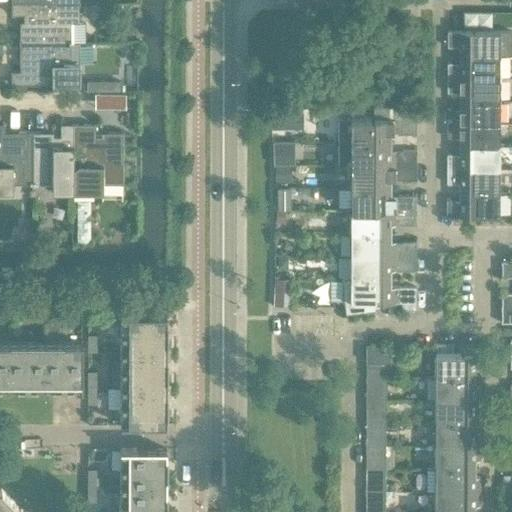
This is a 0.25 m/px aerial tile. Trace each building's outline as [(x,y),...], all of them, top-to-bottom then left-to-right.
[(80,3),(11,2),(11,14),(19,14),(19,44),(73,44),(73,23),(80,23),(80,3)] [(500,55),(511,55),(511,31),(447,30),(447,46),(463,46),(463,54),(500,54),(500,55)] [(79,64),(79,44),(73,44),(19,44),(19,56),(24,56),(24,70),(12,70),(12,85),(80,85),(81,64),(79,64)] [(500,55),(500,54),(463,54),(463,62),(447,62),(447,77),(499,77),(500,55)] [(499,100),(499,77),(447,77),(447,92),(463,92),(463,100),(499,100)] [(119,93),(109,93),(109,107),(125,107),(125,93),(119,93)] [(499,122),(499,100),(463,100),(463,108),(447,108),(447,122),(499,122)] [(415,106),(389,106),(389,118),(415,118),(415,106)] [(272,128),(302,128),(302,112),(272,112),(272,128)] [(339,142),(350,141),(387,141),(387,133),(417,134),(417,118),(415,118),(389,118),(339,118),(339,142)] [(499,144),(499,122),(447,122),(447,137),(463,137),(463,144),(499,144)] [(0,123),(0,191),(13,191),(13,182),(33,182),(33,130),(19,130),(19,137),(4,137),(4,123),(0,123)] [(73,191),(73,124),(60,123),(60,135),(47,136),(47,130),(33,130),(33,182),(52,183),(52,191),(73,191)] [(73,124),(73,191),(94,191),(94,182),(124,182),(123,131),(109,130),(109,134),(95,134),(95,124),(73,124)] [(350,141),(339,142),(339,164),(350,164),(417,164),(417,150),(387,150),(387,141),(350,141)] [(499,167),(499,144),(463,144),(463,153),(447,153),(447,167),(499,167)] [(416,179),(417,164),(350,164),(350,187),(387,187),(387,179),(416,179)] [(499,191),(499,167),(447,167),(447,182),(462,182),(462,190),(499,191)] [(387,195),(387,187),(350,187),(350,210),(416,210),(416,195),(387,195)] [(499,215),(499,191),(462,190),(462,199),(447,198),(447,215),(499,215)] [(277,210),(275,210),(275,222),(285,222),(285,209),(277,210)] [(416,225),(416,210),(350,210),(350,233),(387,233),(387,225),(416,225)] [(387,241),(387,233),(350,233),(350,256),(416,256),(416,241),(387,241)] [(288,256),(277,256),(277,267),(288,267),(288,256)] [(350,256),(350,278),(387,278),(387,271),(416,271),(416,256),(350,256)] [(511,277),(511,260),(501,261),(501,277),(511,277)] [(275,305),(290,305),(290,278),(275,278),(275,305)] [(387,286),(387,278),(350,278),(341,278),(341,283),(346,313),(375,310),(375,302),(416,302),(416,286),(387,286)] [(511,307),(511,292),(501,293),(501,308),(511,307)] [(511,307),(501,308),(501,322),(511,322),(511,307)] [(39,311),(28,311),(28,320),(45,320),(45,311),(39,311)] [(61,311),(45,311),(45,320),(59,320),(60,320),(61,311)] [(120,314),(120,351),(166,351),(166,343),(167,343),(167,323),(166,323),(166,314),(120,314)] [(88,334),(88,351),(96,351),(96,334),(88,334)] [(0,388),(8,388),(9,342),(0,342),(0,389),(0,388)] [(36,389),(45,389),(45,342),(9,342),(8,388),(17,388),(17,389),(36,389)] [(45,342),(45,389),(53,389),(72,389),(82,389),(82,342),(45,342)] [(120,351),(120,387),(166,387),(166,379),(167,379),(167,359),(166,359),(166,351),(120,351)] [(366,352),(366,362),(385,362),(385,353),(366,352)] [(435,353),(435,377),(471,377),(471,369),(480,369),(480,353),(435,353)] [(366,362),(366,391),(385,391),(386,362),(385,362),(366,362)] [(88,371),(88,387),(96,387),(96,371),(88,371)] [(435,377),(435,400),(480,399),(480,384),(471,384),(471,377),(435,377)] [(96,403),(96,387),(88,387),(88,403),(96,403)] [(166,387),(120,387),(120,424),(166,424),(166,415),(167,415),(167,395),(166,395),(166,387)] [(366,399),(385,399),(385,391),(366,391),(366,399)] [(385,399),(366,399),(366,408),(385,408),(385,399)] [(435,400),(434,423),(471,423),(471,415),(480,415),(480,399),(435,400)] [(434,423),(434,445),(480,445),(480,431),(480,430),(471,431),(471,423),(434,423)] [(366,445),(385,445),(385,437),(366,437),(366,445)] [(385,445),(366,445),(366,453),(385,453),(385,445)] [(434,445),(434,467),(471,468),(471,460),(480,460),(480,445),(434,445)] [(120,448),(119,485),(166,485),(166,477),(167,477),(167,457),(166,457),(166,448),(120,448)] [(434,467),(434,490),(480,490),(480,475),(471,475),(471,468),(434,467)] [(88,469),(87,485),(96,485),(96,469),(88,469)] [(96,501),(96,485),(87,485),(87,501),(96,501)] [(119,485),(119,511),(166,511),(167,493),(166,493),(166,485),(119,485)] [(0,511),(15,511),(20,508),(14,502),(15,502),(1,488),(0,488),(0,511)] [(434,490),(434,511),(471,511),(471,505),(480,505),(480,490),(434,490)]
